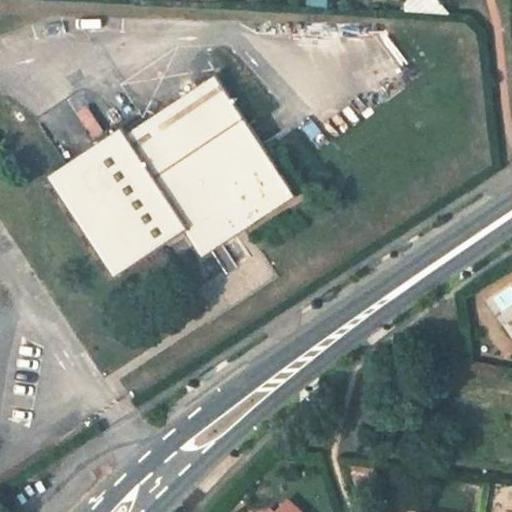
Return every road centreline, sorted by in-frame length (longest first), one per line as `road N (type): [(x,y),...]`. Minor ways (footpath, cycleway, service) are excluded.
road 1 (secondary): [(511,195),(239,384),(147,454),(88,511)]
road 2 (secondary): [(159,511),(290,389),(511,227)]
